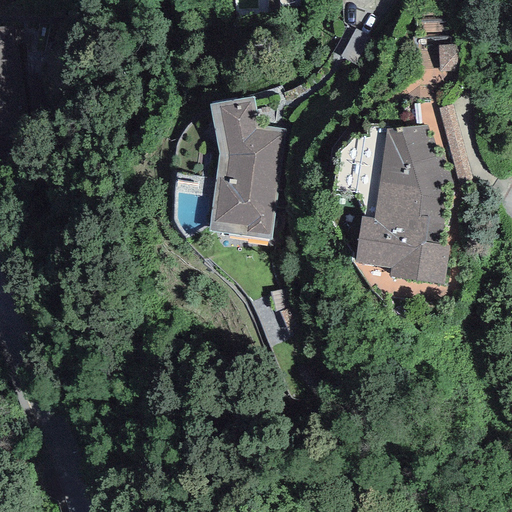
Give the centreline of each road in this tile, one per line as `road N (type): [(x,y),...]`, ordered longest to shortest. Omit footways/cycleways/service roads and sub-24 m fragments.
road 1 (residential): [(0,293),(88,511)]
road 2 (residential): [(463,0),(474,48),(472,154),(511,201)]
